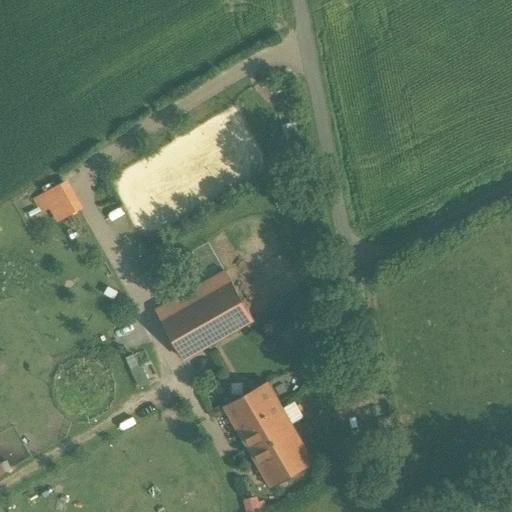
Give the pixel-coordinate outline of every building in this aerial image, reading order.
[(292,94),(278,96),(280,110),(294,108),(292,94)] [(84,208),(68,180),(32,200),(40,215),(49,210),(57,224),(84,208)] [(226,272),(156,312),(184,360),(253,320),(226,272)] [(314,464),(267,383),(223,408),(270,489),(314,464)] [(245,511),(258,511),(259,511),(257,496),(244,498),(245,511)]
